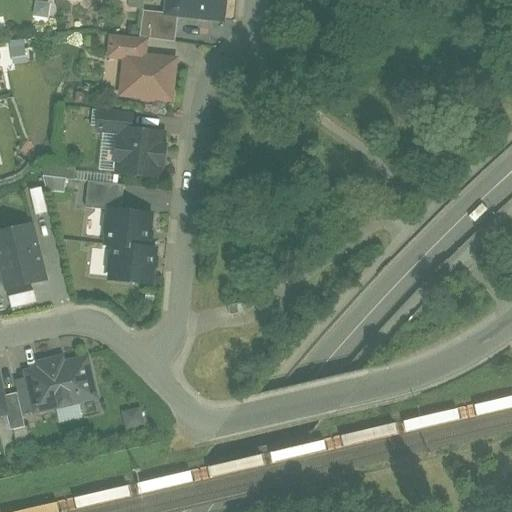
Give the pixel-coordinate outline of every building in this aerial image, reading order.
[(229,0),(171,0),(170,14),(228,19),(229,0)] [(183,55),(127,48),(121,99),(176,106),(183,55)] [(173,128),(123,123),(118,171),(168,175),(173,128)] [(108,241),(115,242),(158,247),(162,212),(111,207),(108,241)] [(36,223),(0,232),(0,257),(8,290),(50,280),(47,268),(40,237),(36,223)] [(115,242),(111,280),(154,285),(158,247),(115,242)] [(9,308),(31,302),(29,291),(6,297),(9,308)] [(102,400),(93,356),(69,362),(67,355),(41,361),(42,367),(28,370),(29,378),(19,380),(27,416),(102,400)] [(119,413),(123,429),(143,424),(139,408),(119,413)]
